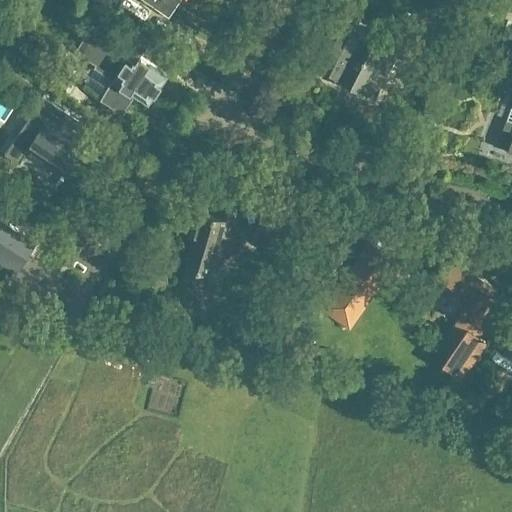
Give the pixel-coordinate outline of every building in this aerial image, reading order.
[(142,0),(169,17),(179,0),(142,0)] [(148,104),(166,75),(130,52),(129,53),(91,28),(75,53),(96,66),(94,69),(112,80),(101,98),(122,112),(133,95),(148,104)] [(350,35),(338,58),(328,77),(374,100),(401,47),(367,30),(361,41),(350,35)] [(413,80),(424,58),(421,57),(423,53),(412,47),(410,51),(409,51),(397,73),(413,80)] [(74,58),(61,70),(80,89),(92,77),(74,58)] [(511,82),(511,73),(492,67),(488,80),(510,88),(511,82)] [(3,91),(3,124),(21,124),(21,91),(3,91)] [(43,98),(21,131),(34,140),(26,153),(62,177),(85,141),(70,131),(77,120),(43,98)] [(511,124),(509,123),(503,128),(496,146),(511,152),(511,124)] [(230,237),(237,208),(221,204),(217,218),(200,214),(185,269),(211,276),(216,258),(223,259),(231,257),(235,255),(241,249),(244,242),(245,242),(246,241),(230,237)] [(293,243),(269,215),(251,231),(275,258),(293,243)] [(0,221),(0,251),(18,264),(32,242),(0,221)] [(361,256),(333,297),(355,312),(383,272),(361,256)] [(488,300),(495,290),(447,259),(436,275),(434,274),(427,285),(466,310),(450,335),(461,342),(446,365),(462,376),(485,341),(479,337),(488,323),(482,318),(492,302),(488,300)]
